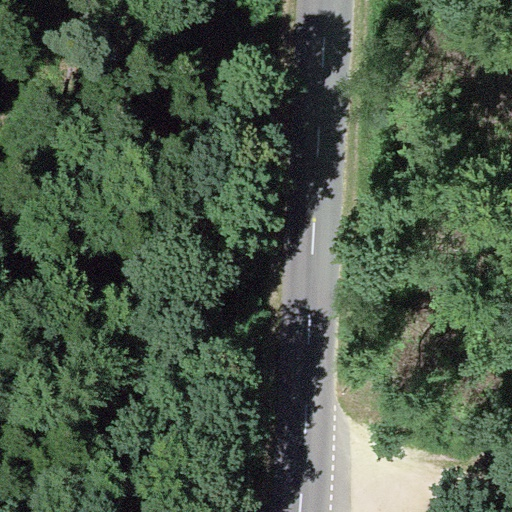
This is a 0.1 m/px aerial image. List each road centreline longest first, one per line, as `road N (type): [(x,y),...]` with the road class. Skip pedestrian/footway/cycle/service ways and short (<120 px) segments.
road 1 (tertiary): [(326,0),(297,511)]
road 2 (track): [(300,484),(511,483)]
